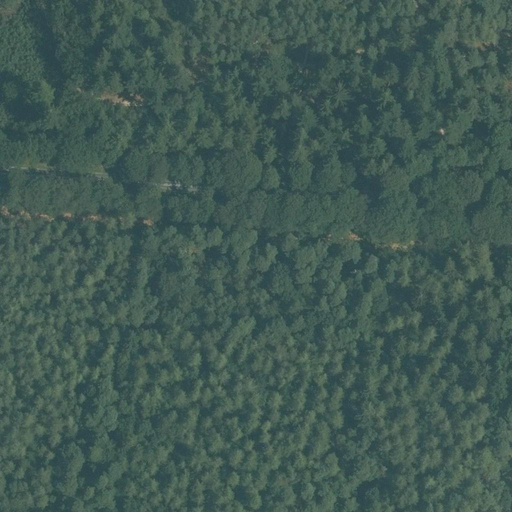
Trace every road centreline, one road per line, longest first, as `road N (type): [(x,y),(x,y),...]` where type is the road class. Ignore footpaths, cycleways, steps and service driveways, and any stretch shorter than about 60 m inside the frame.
road 1 (primary): [(511,211),(0,174)]
road 2 (track): [(364,511),(380,347),(123,329)]
road 3 (track): [(413,44),(375,42),(331,67),(272,59),(129,99),(79,88)]
road 4 (track): [(111,511),(123,329)]
